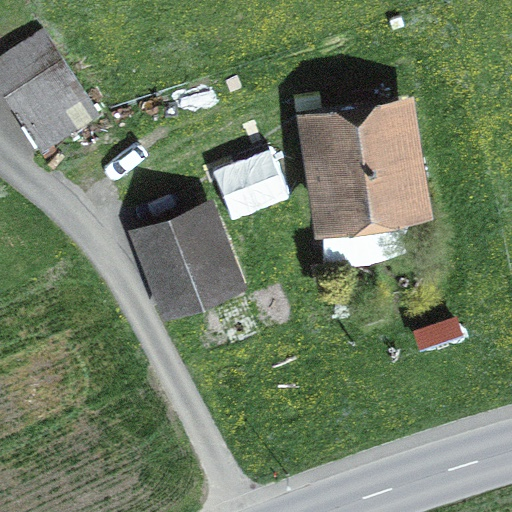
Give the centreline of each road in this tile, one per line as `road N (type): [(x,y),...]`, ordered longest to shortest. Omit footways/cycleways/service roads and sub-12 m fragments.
road 1 (track): [(243,511),(111,260),(0,154)]
road 2 (secondary): [(323,511),(511,450)]
